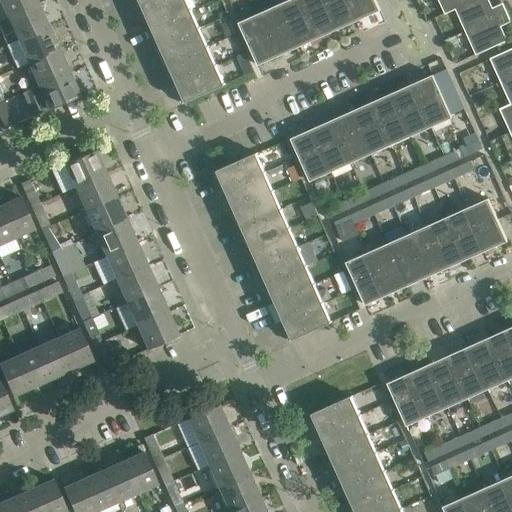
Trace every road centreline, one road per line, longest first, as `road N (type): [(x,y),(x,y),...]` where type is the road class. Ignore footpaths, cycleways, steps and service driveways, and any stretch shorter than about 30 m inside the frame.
road 1 (residential): [(257,383),(511,275)]
road 2 (residential): [(157,162),(268,111),(298,76),(395,36)]
road 3 (residential): [(0,466),(132,414),(157,383),(241,347)]
road 4 (residential): [(241,347),(157,162)]
road 5 (residential): [(0,164),(133,108)]
road 6 (residential): [(315,511),(257,383)]
